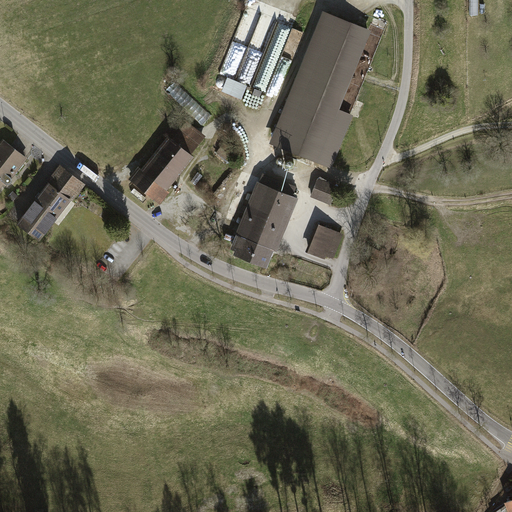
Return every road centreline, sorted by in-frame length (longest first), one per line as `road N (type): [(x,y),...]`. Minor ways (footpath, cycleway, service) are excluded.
road 1 (tertiary): [(332,302),(234,274),(163,236),(0,111)]
road 2 (unclassified): [(410,0),(407,87),(332,302)]
road 3 (tertiary): [(511,441),(373,325),(332,302)]
road 4 (track): [(511,125),(476,125),(378,167)]
